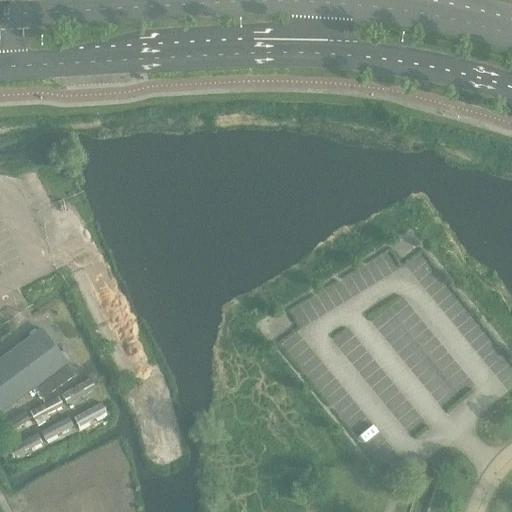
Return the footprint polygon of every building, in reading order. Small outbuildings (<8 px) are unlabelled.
[(0,406),(3,411),(66,364),(40,329),(0,359),(0,406)] [(74,376),(67,366),(36,390),(43,399),(74,376)] [(90,381),(61,396),(66,405),(95,390),(90,381)] [(58,398),(29,412),(34,421),(62,407),(58,398)] [(102,404),(73,419),(78,428),(106,413),(102,404)] [(30,421),(26,413),(0,426),(0,432),(2,437),(30,421)] [(69,417),(41,432),(46,441),(74,426),(69,417)] [(42,443),(37,434),(9,449),(14,458),(42,443)]
